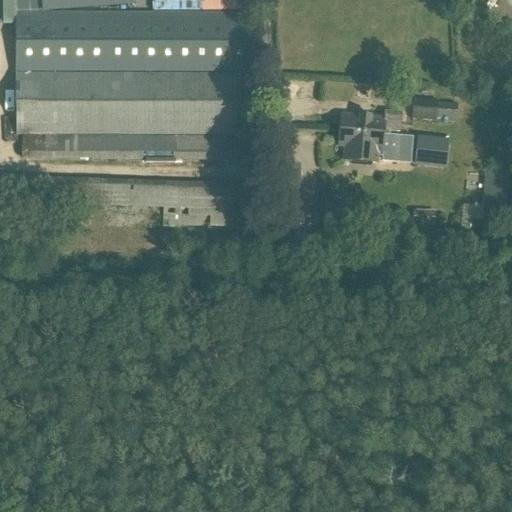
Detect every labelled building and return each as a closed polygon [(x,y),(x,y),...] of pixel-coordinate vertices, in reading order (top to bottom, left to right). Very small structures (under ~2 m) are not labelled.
[(40,0),(42,11),(42,12),(134,5),(133,0),(40,0)] [(16,24),(16,74),(248,74),(248,14),(16,14),(16,24)] [(16,76),(16,136),(248,136),(248,76),(16,76)] [(435,123),(436,120),(456,121),(457,105),(437,104),(437,102),(413,100),(411,121),(435,123)] [(341,116),(340,131),(387,136),(388,133),(399,135),(401,114),(384,113),(383,120),(341,116)] [(340,131),(338,147),(341,147),(344,147),(342,163),(375,167),(376,158),(382,159),(381,162),(398,163),(400,137),(387,136),(340,131)] [(415,167),(437,169),(447,170),(449,141),(417,138),(415,167)] [(272,194),(301,193),(299,165),(270,166),(272,194)] [(90,211),(217,215),(217,208),(232,209),(233,192),(91,187),(90,211)] [(435,213),(412,212),(413,235),(433,235),(435,213)] [(290,245),(278,246),(278,257),(291,256),(290,245)]
